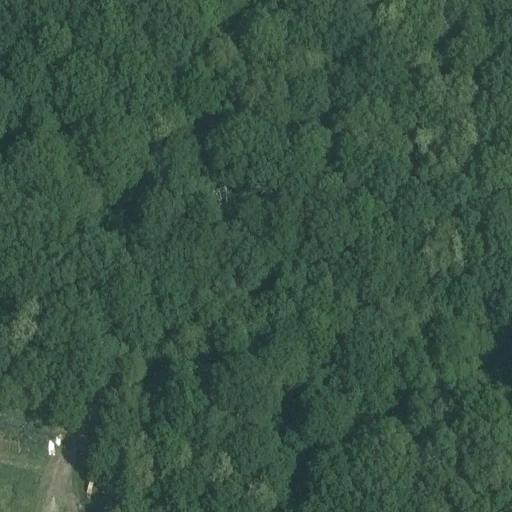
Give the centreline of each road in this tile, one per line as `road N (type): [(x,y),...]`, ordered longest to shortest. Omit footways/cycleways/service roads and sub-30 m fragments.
road 1 (track): [(212,0),(194,157),(120,273),(61,511)]
road 2 (track): [(103,346),(252,344),(321,375),(349,377),(382,400),(404,511)]
road 3 (track): [(511,314),(490,136),(502,64)]
